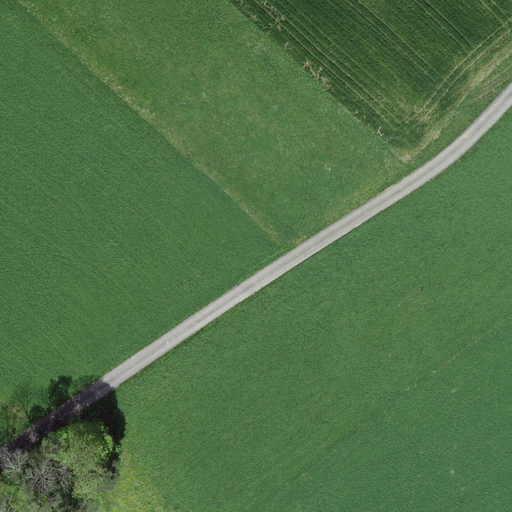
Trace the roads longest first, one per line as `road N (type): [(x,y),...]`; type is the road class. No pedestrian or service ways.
road 1 (track): [(0,467),(224,295),(421,181),(511,97)]
road 2 (track): [(82,511),(105,449),(95,397)]
